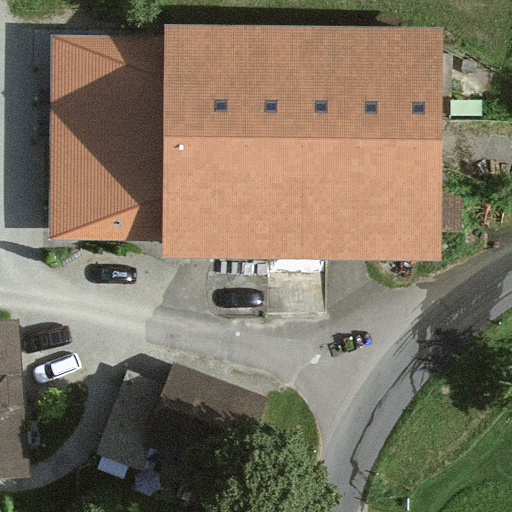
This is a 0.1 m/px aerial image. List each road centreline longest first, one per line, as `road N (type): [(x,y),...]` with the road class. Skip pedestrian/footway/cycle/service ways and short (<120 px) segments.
road 1 (track): [(0,304),(243,349),(383,393)]
road 2 (unclassified): [(332,511),(354,445),(383,393),(455,317),(511,279)]
